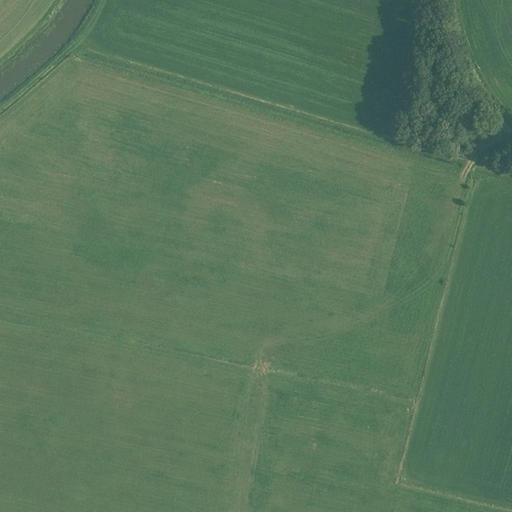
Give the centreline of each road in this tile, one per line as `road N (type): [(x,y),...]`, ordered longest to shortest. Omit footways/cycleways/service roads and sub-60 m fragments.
road 1 (track): [(74,42),(471,161)]
road 2 (unclassified): [(511,132),(466,76),(447,0)]
